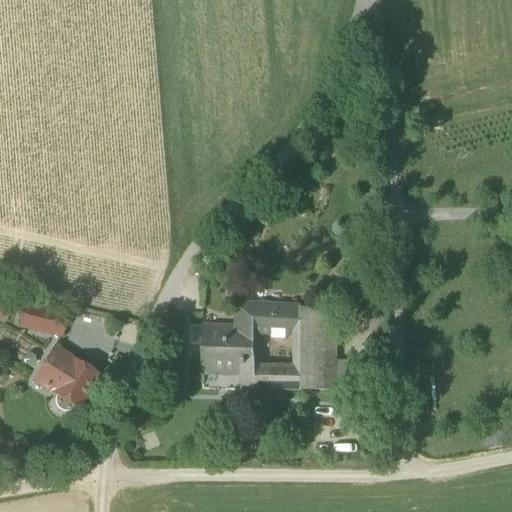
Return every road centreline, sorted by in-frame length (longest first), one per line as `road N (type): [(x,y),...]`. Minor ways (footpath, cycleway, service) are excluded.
road 1 (unclassified): [(97,474),(174,277),(222,213),(313,126),(360,0)]
road 2 (track): [(0,491),(97,474),(402,477),(511,457)]
road 3 (track): [(370,0),(388,129),(402,477)]
